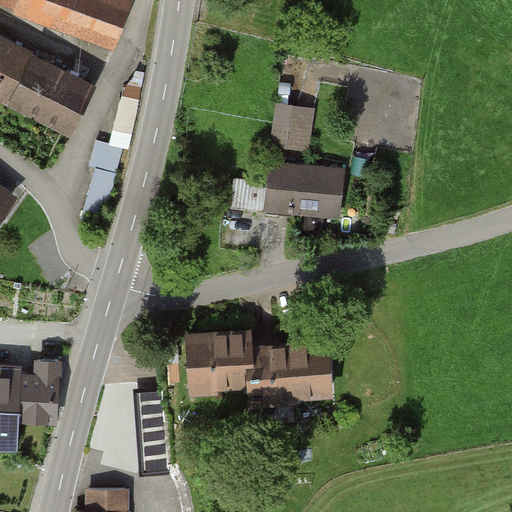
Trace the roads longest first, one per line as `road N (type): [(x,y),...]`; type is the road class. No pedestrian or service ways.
road 1 (unclassified): [(511,219),(223,288),(154,296),(116,283)]
road 2 (tertiary): [(180,0),(157,129),(116,283)]
road 3 (tertiary): [(116,283),(54,511)]
road 4 (track): [(0,151),(56,206),(86,264),(116,283)]
